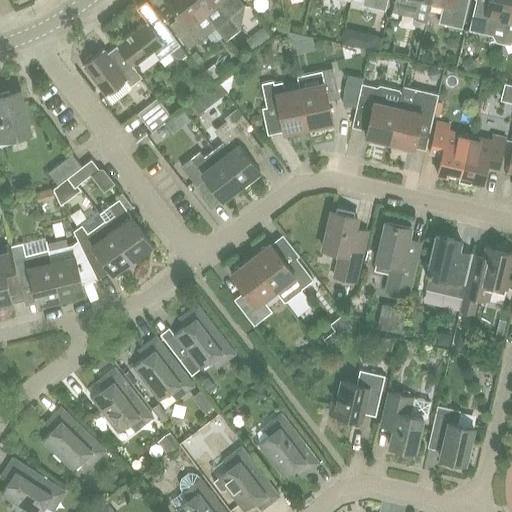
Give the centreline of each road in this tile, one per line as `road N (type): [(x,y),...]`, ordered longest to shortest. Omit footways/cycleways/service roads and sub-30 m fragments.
road 1 (residential): [(511,221),(320,182),(281,195),(189,262)]
road 2 (residential): [(189,262),(34,32)]
road 3 (residential): [(312,511),(358,489),(478,508)]
road 4 (residential): [(478,508),(511,360)]
road 5 (residential): [(0,413),(75,357),(81,313)]
road 6 (residential): [(81,313),(130,303),(189,262)]
